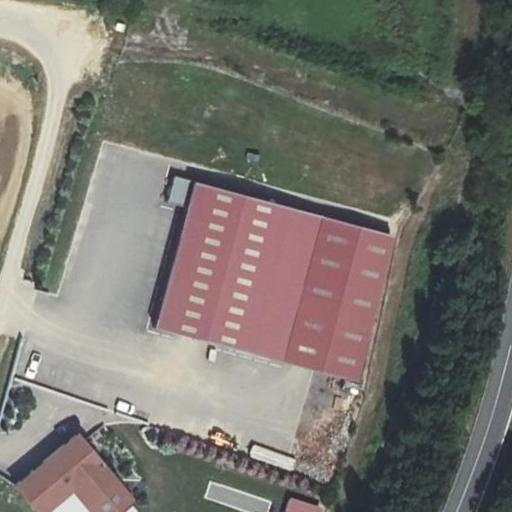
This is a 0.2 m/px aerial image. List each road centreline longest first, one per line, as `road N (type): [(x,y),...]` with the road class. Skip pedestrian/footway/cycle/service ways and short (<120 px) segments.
road 1 (track): [(0,14),(18,16),(60,46),(0,316)]
road 2 (motorway): [(511,366),(464,511)]
